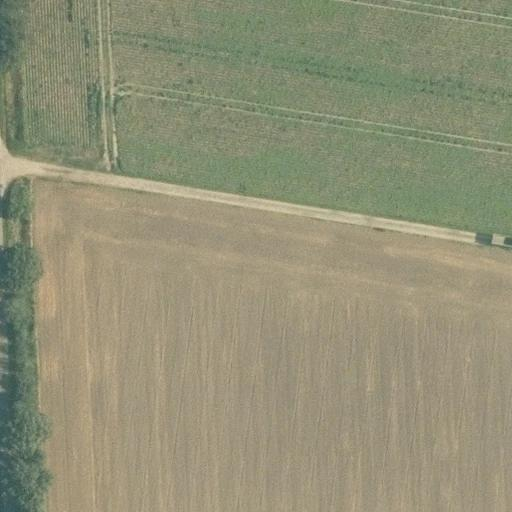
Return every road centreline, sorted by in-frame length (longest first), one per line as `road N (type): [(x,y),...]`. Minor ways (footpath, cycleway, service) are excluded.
road 1 (track): [(4,152),(511,239)]
road 2 (track): [(0,64),(20,511)]
